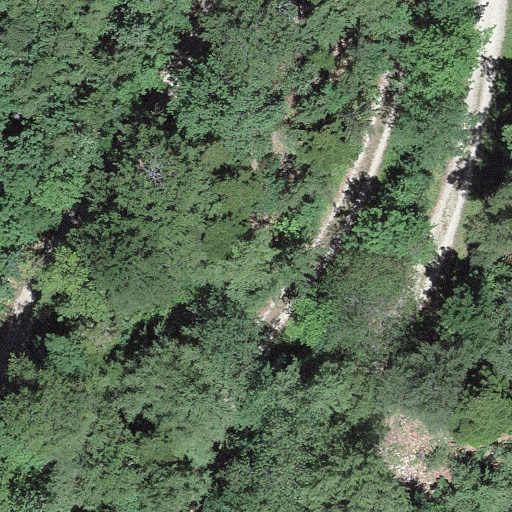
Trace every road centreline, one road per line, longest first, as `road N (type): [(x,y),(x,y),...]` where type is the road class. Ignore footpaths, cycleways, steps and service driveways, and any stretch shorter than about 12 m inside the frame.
road 1 (track): [(203,511),(207,467),(243,366),(351,201),(420,0)]
road 2 (track): [(493,0),(485,86),(450,204),(415,293),(348,396),(315,475),(312,511)]
road 3 (track): [(0,380),(49,267),(223,0)]
